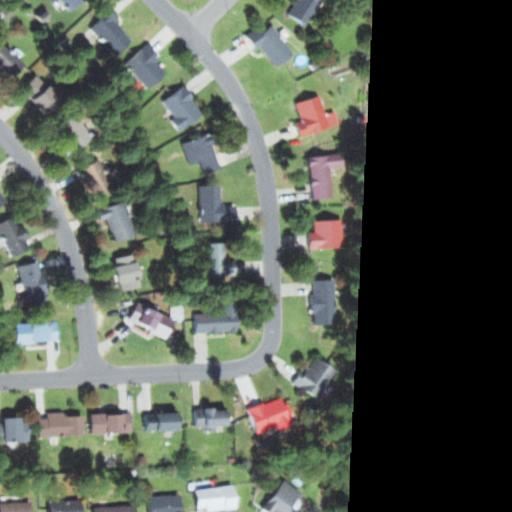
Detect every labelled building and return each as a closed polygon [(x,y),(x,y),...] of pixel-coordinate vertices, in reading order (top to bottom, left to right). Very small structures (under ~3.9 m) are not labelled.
[(90,0),(75,15),(60,0),(90,0)] [(322,0),(302,29),(285,18),(297,0),(322,0)] [(115,55),(85,20),(103,5),(132,40),(115,55)] [(272,67),(254,40),(271,29),(288,57),(272,67)] [(9,79),(0,72),(0,43),(23,61),(9,79)] [(149,88),(125,64),(143,45),(167,69),(149,88)] [(41,112),(16,90),(33,70),(59,93),(41,112)] [(179,130),(162,101),(184,87),(201,117),(179,130)] [(297,138),(291,105),(324,99),(330,132),(297,138)] [(70,150),(52,121),(75,107),(92,136),(70,150)] [(194,172),(181,140),(205,130),(218,162),(194,172)] [(92,195),(79,163),(103,153),(116,185),(92,195)] [(329,155),(333,200),(310,202),(306,157),(329,155)] [(197,224),(195,190),(221,189),(223,223),(197,224)] [(0,206),(8,201),(0,190),(0,206)] [(123,200),(135,244),(113,250),(100,206),(123,200)] [(0,222),(0,233),(11,258),(32,248),(17,215),(0,222)] [(306,251),(305,217),(339,216),(340,250),(306,251)] [(0,257),(0,228),(13,249),(0,257)] [(198,277),(195,243),(229,241),(231,274),(198,277)] [(153,276),(121,288),(112,264),(144,252),(153,276)] [(23,264),(23,305),(45,305),(45,264),(23,264)] [(2,307),(0,301),(0,271),(15,266),(27,298),(2,307)] [(310,306),(308,272),(334,271),(335,305),(310,306)] [(187,304),(232,298),(235,321),(190,327),(187,304)] [(166,340),(136,324),(148,301),(178,317),(166,340)] [(9,323),(54,317),(57,340),(12,346),(9,323)] [(302,378),(323,352),(349,373),(328,399),(302,378)] [(247,411),(258,434),(291,419),(280,395),(247,411)] [(189,403),(223,401),(225,427),(191,429),(189,403)] [(90,409),(124,406),(126,432),(92,435),(90,409)] [(142,409),(176,407),(178,433),(144,435),(142,409)] [(38,409),(72,408),(73,434),(39,435),(38,409)] [(0,433),(0,414),(17,414),(17,433),(0,433)] [(270,511),(257,502),(278,475),(304,496),(291,511),(270,511)] [(198,511),(194,487),(231,481),(235,506),(198,511)] [(145,511),(144,494),(177,492),(179,511),(145,511)] [(47,511),(47,502),(81,501),(81,511),(47,511)] [(0,502),(0,511),(27,511),(27,502),(0,502)]
